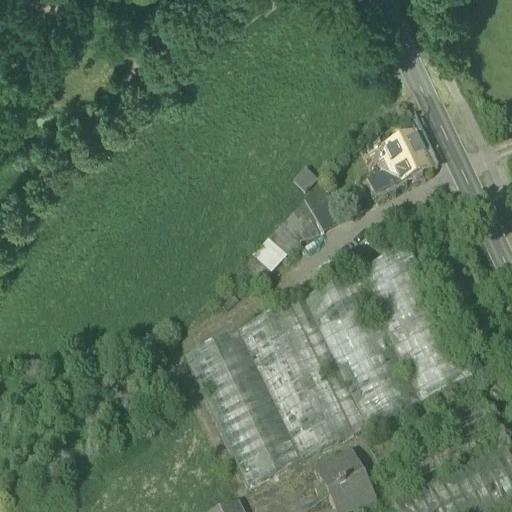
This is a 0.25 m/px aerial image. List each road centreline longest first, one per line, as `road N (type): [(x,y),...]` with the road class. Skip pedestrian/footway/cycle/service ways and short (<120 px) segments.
road 1 (residential): [(0,253),(42,194),(266,0)]
road 2 (secondary): [(511,284),(378,0)]
